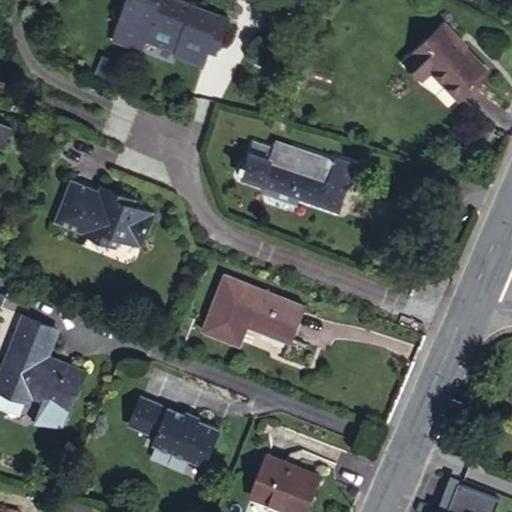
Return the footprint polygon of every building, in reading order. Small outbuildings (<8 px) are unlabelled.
[(194,9),(190,1),(187,0),(104,0),(105,0),(110,15),(105,32),(127,40),(140,35),(143,27),(168,37),(166,44),(165,46),(196,58),(202,42),(211,14),(194,9)] [(220,13),(190,1),(194,9),(211,14),(202,42),(209,45),(220,13)] [(143,27),(140,35),(166,44),(168,37),(143,27)] [(417,79),(440,110),(468,92),(443,54),(446,51),(434,33),(390,65),(406,87),(417,79)] [(259,146),(257,153),(333,179),(338,164),(297,151),(296,156),(275,149),(274,153),(259,146)] [(333,179),(257,153),(251,178),(343,207),(359,163),(340,157),(338,164),(333,179)] [(107,186),(89,180),(64,170),(47,214),(109,237),(112,230),(135,238),(147,201),(127,194),(129,188),(110,181),(107,186)] [(91,174),(89,180),(107,186),(110,181),(91,174)] [(308,303),(228,270),(205,327),(242,342),(252,321),(294,337),(308,303)] [(186,307),(174,333),(185,338),(196,312),(186,307)] [(83,371),(56,359),(54,364),(44,360),(46,355),(58,329),(23,314),(0,366),(0,388),(26,400),(29,394),(67,410),(83,371)] [(54,364),(56,359),(46,355),(44,360),(54,364)] [(208,462),(222,425),(142,393),(130,423),(158,434),(155,441),(208,462)] [(287,466),(289,459),(270,452),(253,493),(301,511),(304,511),(318,478),(287,466)] [(320,471),(289,459),(287,466),(318,478),(320,471)] [(460,476),(452,472),(436,511),(440,511),(442,509),(447,511),(459,481),(460,476)] [(495,511),(501,497),(459,481),(447,511),(442,509),(440,511),(495,511)]
